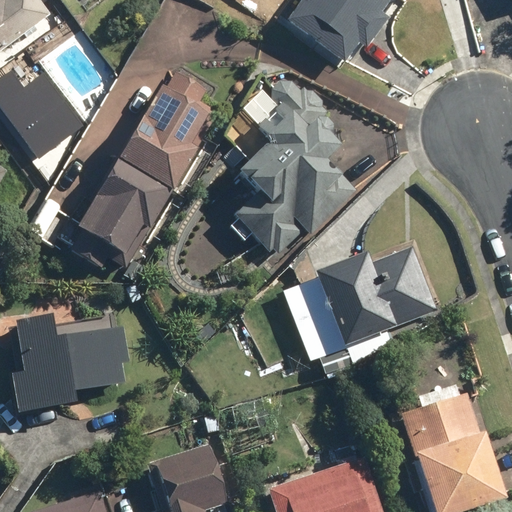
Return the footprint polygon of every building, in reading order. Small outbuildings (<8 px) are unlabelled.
[(0,0),(0,53),(50,16),(38,0),(0,0)] [(380,14),(391,0),(300,0),(283,22),(341,66),(354,49),(362,55),(388,20),(380,14)] [(130,262),(195,149),(185,143),(205,107),(198,102),(206,88),(174,70),(163,90),(157,87),(75,231),(130,262)] [(307,238),(354,192),(324,161),(338,148),(326,135),(333,128),(324,119),(333,110),(310,86),(304,92),(285,73),(262,95),(273,106),(250,129),(263,143),(229,176),(255,202),(234,223),(271,261),(301,231),(307,238)] [(322,277),(287,291),(313,359),(321,356),(329,376),(394,351),(385,328),(440,308),(417,247),(371,264),(367,253),(320,271),(322,277)] [(6,377),(12,416),(71,406),(70,395),(122,386),(119,366),(129,364),(123,326),(102,329),(100,318),(50,326),(48,312),(11,319),(20,375),(6,377)] [(483,436),(487,435),(477,400),(468,403),(465,393),(397,413),(425,511),(476,511),(503,504),(483,436)] [(207,511),(226,506),(208,446),(143,467),(157,511),(207,511)] [(352,495),(341,463),(262,492),(269,511),(371,511),(364,490),(352,495)] [(103,511),(99,495),(28,511),(103,511)]
